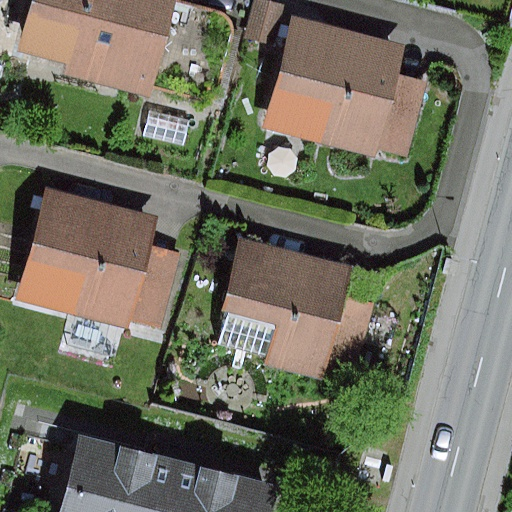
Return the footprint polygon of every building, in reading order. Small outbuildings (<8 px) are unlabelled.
[(179,0),(34,0),(21,51),(68,64),(65,76),(154,100),(157,89),(207,103),(214,99),(218,95),(235,34),(234,24),(229,18),(224,13),(179,1),(179,0)] [(258,0),(255,0),(245,38),(271,46),(282,7),(258,0)] [(402,48),(295,21),(267,130),(375,157),(377,147),(395,77),(402,48)] [(425,84),(395,77),(377,147),(407,155),(425,84)] [(159,219),(52,192),(24,302),(131,329),(132,322),(151,248),(159,219)] [(353,268),(247,241),(219,351),(325,378),(327,371),(345,297),(353,268)] [(181,255),(151,248),(132,322),(163,330),(181,255)] [(375,304),(345,297),(327,371),(357,378),(375,304)] [(168,511),(182,461),(84,435),(64,511),(168,511)] [(277,511),(284,488),(182,461),(168,511),(277,511)]
